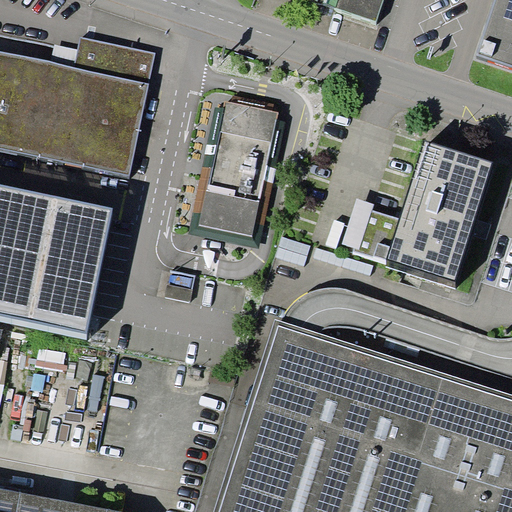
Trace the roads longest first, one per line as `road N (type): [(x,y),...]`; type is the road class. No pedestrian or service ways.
road 1 (unclassified): [(157,0),(511,118)]
road 2 (unknown): [(0,462),(108,488),(129,484),(144,468),(160,414)]
